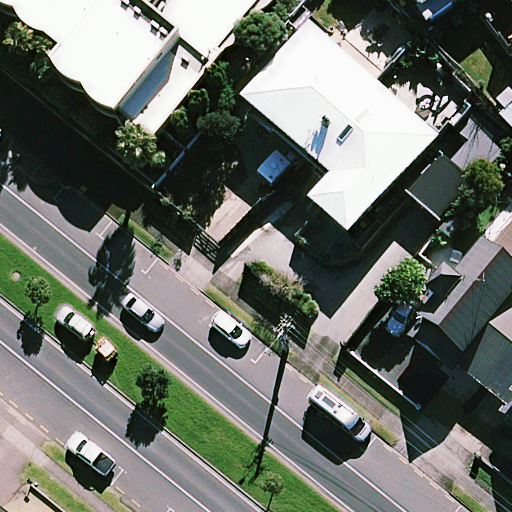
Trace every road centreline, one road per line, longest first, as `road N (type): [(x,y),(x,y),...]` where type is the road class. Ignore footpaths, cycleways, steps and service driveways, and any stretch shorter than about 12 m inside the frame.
road 1 (secondary): [(0,209),(377,511)]
road 2 (secondary): [(240,511),(0,314)]
